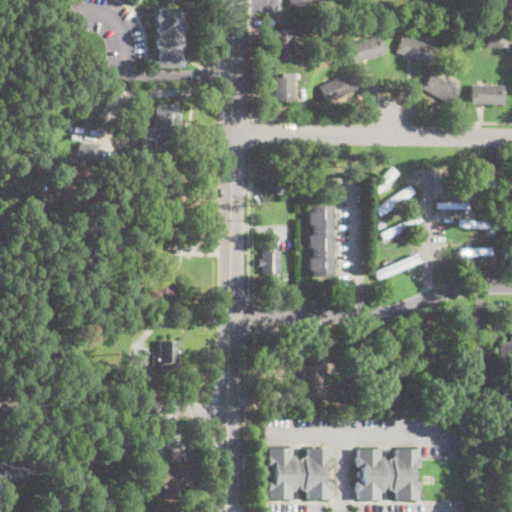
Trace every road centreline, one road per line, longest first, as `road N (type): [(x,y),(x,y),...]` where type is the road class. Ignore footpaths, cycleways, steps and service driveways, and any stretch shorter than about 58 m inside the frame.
road 1 (tertiary): [(232,0),(226,511)]
road 2 (residential): [(511,282),(457,286),(374,314),(229,312)]
road 3 (residential): [(511,137),(231,134)]
road 4 (residential): [(227,410),(0,406)]
road 5 (residential): [(232,77),(126,78),(125,34),(94,10),(70,9)]
road 6 (residential): [(430,295),(427,170)]
